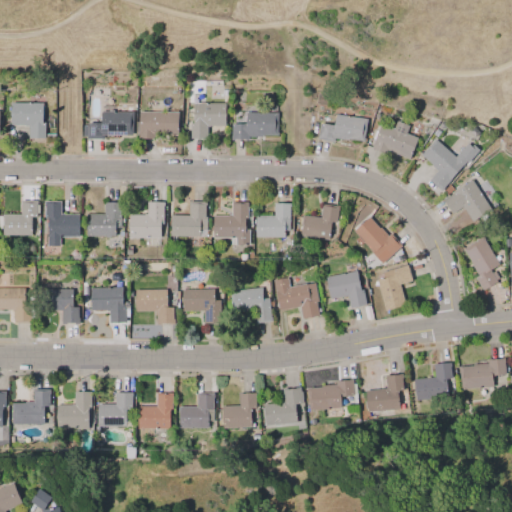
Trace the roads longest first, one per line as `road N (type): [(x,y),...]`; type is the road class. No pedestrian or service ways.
road 1 (residential): [(453,325),(430,230),(409,204),(363,178),(305,169),(0,169)]
road 2 (residential): [(511,319),(287,355),(0,356)]
